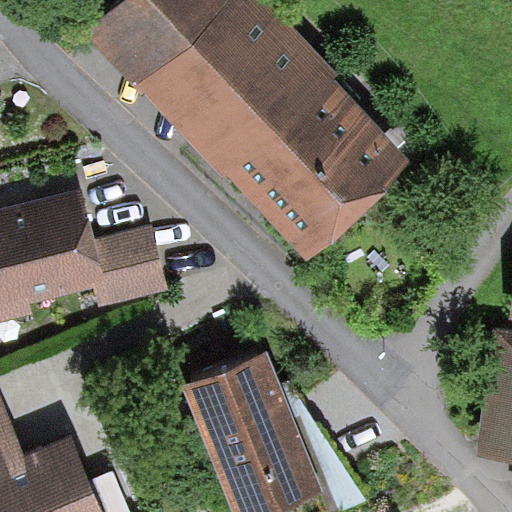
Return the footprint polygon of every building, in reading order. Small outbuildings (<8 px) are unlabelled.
[(127,0),(91,34),(309,266),(416,167),(258,0),(127,0)] [(143,235),(79,247),(71,202),(0,215),(0,304),(151,276),(143,235)] [(511,325),(479,322),(471,408),(511,411),(511,325)] [(277,511),(322,495),(267,355),(187,386),(235,511),(277,511)] [(100,511),(88,483),(69,438),(24,457),(0,399),(0,511),(100,511)] [(130,511),(113,472),(88,483),(100,511),(130,511)]
